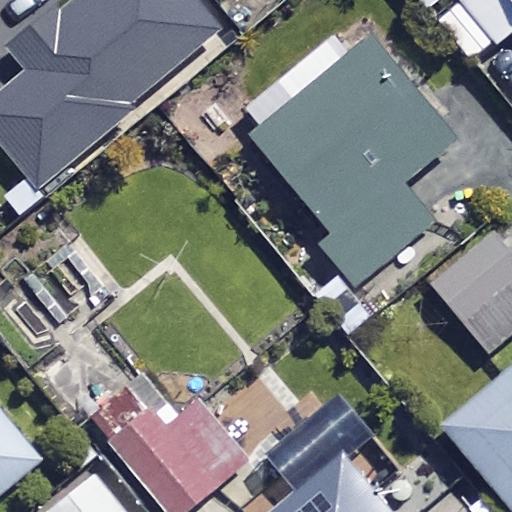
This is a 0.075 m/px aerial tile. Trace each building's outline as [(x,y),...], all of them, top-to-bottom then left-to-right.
[(0,93),(0,141),(38,186),(225,29),(200,0),(70,0),(10,51),(27,71),(0,93)] [(511,0),(423,0),(478,66),(511,37),(511,0)] [(350,68),(331,45),(251,110),(270,133),(259,142),(333,234),(321,244),(358,290),(438,225),(409,189),(461,147),(378,45),(350,68)] [(511,338),(511,253),(498,236),(435,287),(491,356),(511,338)] [(511,382),(451,434),(511,506),(511,382)] [(156,421),(120,448),(170,511),(201,511),(254,471),(204,407),(168,436),(156,421)] [(0,499),(41,465),(0,415),(0,499)] [(389,511),(350,464),(291,511),(389,511)] [(125,511),(94,475),(49,511),(125,511)]
